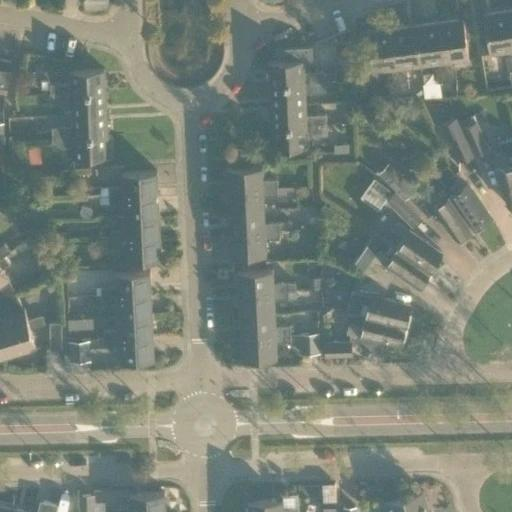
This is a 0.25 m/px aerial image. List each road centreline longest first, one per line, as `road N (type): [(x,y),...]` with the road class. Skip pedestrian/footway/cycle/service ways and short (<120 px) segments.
road 1 (tertiary): [(511,417),(204,425)]
road 2 (residential): [(202,379),(191,118)]
road 3 (residential): [(463,466),(205,471)]
road 4 (residential): [(202,379),(451,376)]
road 5 (residential): [(205,471),(0,475)]
road 6 (tertiary): [(204,425),(0,430)]
road 7 (residential): [(0,386),(202,379)]
road 8 (residential): [(451,376),(453,338),(475,295),(511,263)]
road 9 (residential): [(125,40),(0,25)]
